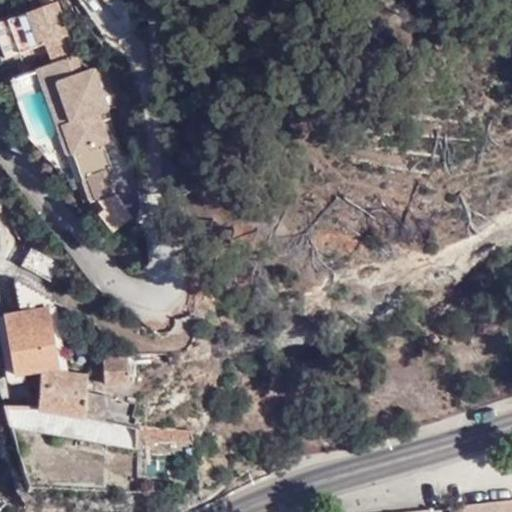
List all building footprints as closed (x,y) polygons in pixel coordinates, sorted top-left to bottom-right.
[(65,2),(0,24),(0,44),(5,58),(74,32),(65,2)] [(70,119),(111,104),(98,64),(87,68),(83,52),(65,59),(71,79),(59,83),(70,119)] [(65,59),(37,69),(54,125),(63,122),(70,119),(59,83),(71,79),(65,59)] [(8,84),(14,98),(36,90),(30,75),(8,84)] [(122,138),(111,104),(70,119),(63,122),(72,147),(82,177),(93,173),(100,198),(113,194),(106,173),(114,170),(106,145),(122,138)] [(63,150),(72,147),(63,122),(54,125),(63,150)] [(119,197),(93,205),(98,222),(124,214),(119,197)] [(28,248),(19,266),(49,281),(58,263),(28,248)] [(3,316),(13,376),(40,372),(65,376),(51,301),(12,280),(18,313),(3,316)] [(126,359),(101,358),(101,384),(126,384),(126,359)] [(40,372),(37,409),(103,421),(108,398),(86,391),(88,377),(65,376),(40,372)] [(4,405),(12,427),(134,447),(135,435),(136,427),(103,421),(37,409),(4,405)] [(135,435),(194,441),(194,434),(136,427),(135,435)] [(511,511),(511,501),(468,507),(468,511),(511,511)]
